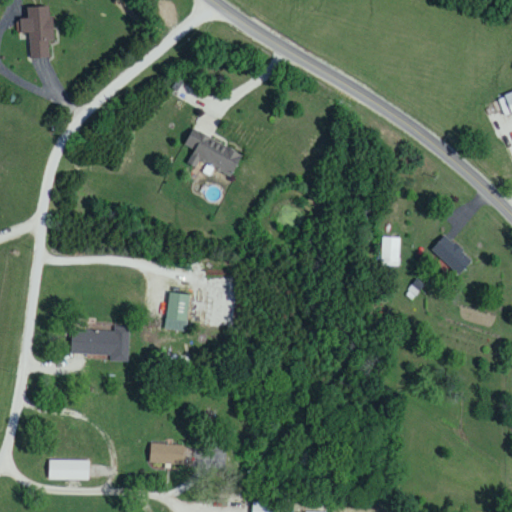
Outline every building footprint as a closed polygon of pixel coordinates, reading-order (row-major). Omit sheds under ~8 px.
[(27,9),(28,21),(19,21),(20,35),(29,35),(30,60),(48,59),(48,43),(53,43),(51,8),(27,9)] [(511,118),(511,95),(503,100),(511,118)] [(241,156),(191,129),(182,146),(193,151),(186,164),(195,169),(199,161),(229,178),(241,156)] [(431,251),(456,276),(471,262),(445,236),(431,251)] [(385,267),(399,267),(400,239),(386,239),(385,267)] [(187,322),(188,296),(167,295),(166,321),(187,322)] [(110,357),(110,363),(128,364),(129,330),(114,329),(114,333),(71,332),(71,356),(110,357)] [(182,465),(182,445),(149,445),(149,465),(182,465)] [(88,481),(88,462),(48,462),(48,481),(88,481)]
